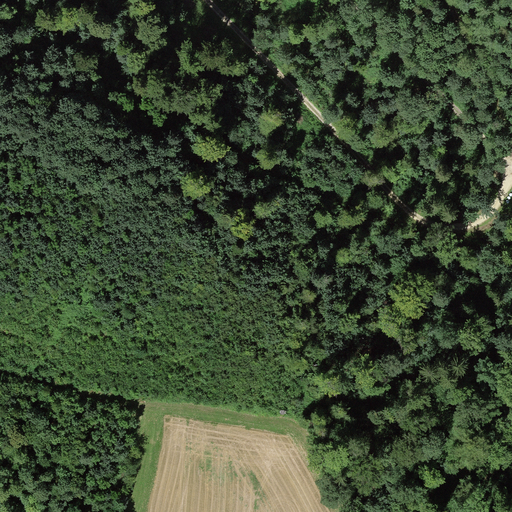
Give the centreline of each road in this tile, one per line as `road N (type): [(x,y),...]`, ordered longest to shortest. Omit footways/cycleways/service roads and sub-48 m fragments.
road 1 (track): [(205,0),(396,206),(449,225),(494,207),(511,171),(495,94),(449,0)]
road 2 (track): [(430,224),(402,226),(277,175),(7,0)]
road 3 (track): [(0,374),(111,400),(302,425)]
road 4 (track): [(511,171),(348,0)]
